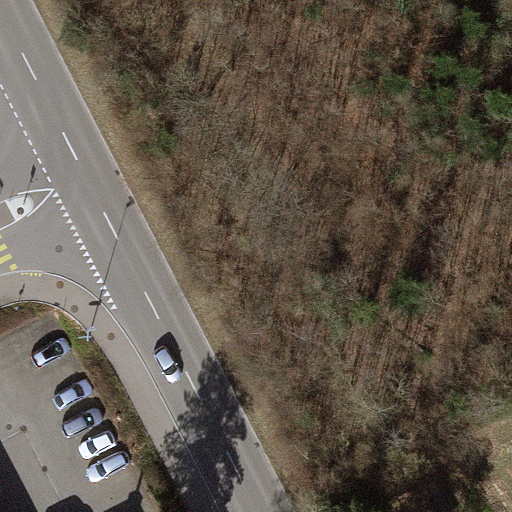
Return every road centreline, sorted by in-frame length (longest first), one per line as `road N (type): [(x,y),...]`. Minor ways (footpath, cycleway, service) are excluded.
road 1 (tertiary): [(84,174),(258,511)]
road 2 (tertiary): [(0,6),(84,174)]
